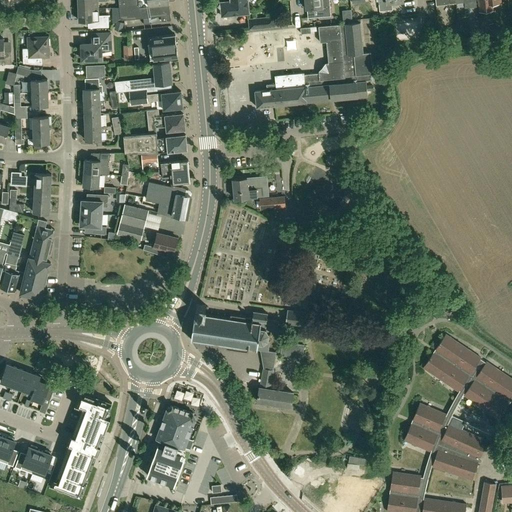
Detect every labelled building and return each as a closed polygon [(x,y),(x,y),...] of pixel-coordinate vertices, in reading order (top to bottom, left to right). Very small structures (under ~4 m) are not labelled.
[(78,0),(79,9),(98,8),(98,1),(108,1),(107,0),(78,0)] [(168,0),(118,0),(120,19),(124,20),(143,18),(144,24),(152,23),(151,17),(161,16),(161,21),(171,20),(171,19),(169,19),(169,17),(169,15),(170,15),(168,0)] [(220,4),(218,7),(221,9),(222,16),(249,14),(247,0),(230,0),(230,2),(220,2),(220,4)] [(318,8),(319,17),(331,15),(329,0),(305,0),(306,9),(318,8)] [(404,1),(403,0),(378,0),(380,11),(392,10),(392,3),(404,1)] [(478,0),(480,11),(493,10),(492,3),(500,2),(499,0),(478,0)] [(79,21),(89,20),(92,20),(93,27),(109,27),(108,15),(98,15),(98,8),(79,9),(79,21)] [(274,17),(249,19),(250,29),(275,26),(274,17)] [(363,53),(360,22),(318,26),(320,42),(326,41),(328,62),(327,62),(327,63),(325,63),(319,71),(319,72),(319,73),(304,74),(304,72),(275,75),(275,83),(266,84),(267,90),(255,91),(256,107),(275,105),(307,102),(367,97),(366,81),(371,81),(371,74),(373,74),(371,52),(363,53)] [(82,60),(102,59),(102,51),(111,50),(110,33),(91,34),(92,43),(81,44),(81,47),(80,48),(80,50),(80,52),(80,54),(81,55),(82,57),(82,60)] [(178,57),(175,35),(147,39),(150,61),(178,57)] [(22,48),(23,63),(43,65),(43,57),(49,57),(48,37),(28,38),(29,48),(22,48)] [(12,64),(11,51),(4,51),(4,39),(0,38),(0,58),(0,64),(12,64)] [(133,59),(132,45),(124,45),(124,60),(133,59)] [(130,94),(131,103),(147,101),(163,99),(164,109),(183,107),(181,91),(147,95),(146,92),(165,90),(164,83),(172,82),(170,62),(154,63),(155,78),(146,79),(147,91),(146,91),(146,92),(130,94)] [(104,65),(86,65),(87,78),(105,77),(104,65)] [(32,70),(18,66),(16,73),(30,77),(32,70)] [(31,80),(32,93),(48,92),(48,79),(31,80)] [(116,91),(125,90),(124,81),(115,82),(116,91)] [(84,101),(100,101),(100,88),(83,88),(84,101)] [(48,105),(48,92),(32,93),(32,106),(48,105)] [(20,106),(20,93),(14,94),(14,112),(27,112),(27,106),(20,106)] [(84,101),(84,114),(101,114),(100,106),(104,106),(104,101),(100,101),(84,101)] [(10,105),(2,103),(0,109),(9,111),(10,105)] [(27,117),(27,112),(14,112),(15,131),(21,131),(21,118),(27,117)] [(84,114),(85,127),(101,126),(101,114),(84,114)] [(159,117),(147,118),(148,128),(166,126),(167,130),(185,129),(183,114),(176,114),(159,115),(159,117)] [(33,130),(49,129),(49,116),(33,117),(33,130)] [(0,123),(0,139),(5,141),(10,126),(0,123)] [(106,126),(101,126),(85,127),(85,140),(102,140),(101,132),(106,132),(106,126)] [(50,143),(49,129),(33,130),(34,143),(50,143)] [(21,131),(15,131),(16,144),(24,144),(23,139),(22,139),(21,131)] [(124,135),(125,153),(158,153),(158,152),(187,149),(185,135),(157,138),(157,132),(124,135)] [(109,161),(109,153),(101,153),(100,160),(85,159),(84,172),(109,174),(109,167),(107,167),(108,161),(109,161)] [(157,153),(141,155),(143,171),(150,170),(150,175),(154,175),(154,178),(159,180),(157,153)] [(188,160),(161,162),(162,178),(171,177),(171,183),(190,181),(188,160)] [(20,177),(20,172),(12,172),(11,185),(17,185),(18,177),(20,177)] [(109,174),(84,172),(83,185),(99,187),(100,174),(109,174)] [(35,186),(51,187),(52,174),(35,173),(35,186)] [(249,197),(268,195),(267,176),(233,179),(235,199),(249,198),(249,197)] [(149,181),(146,198),(160,201),(158,212),(171,216),(172,215),(187,218),(191,196),(185,195),(186,189),(149,181)] [(35,186),(34,199),(50,200),(51,187),(35,186)] [(108,195),(96,194),(96,200),(82,200),(81,213),(102,214),(103,206),(107,207),(108,195)] [(284,196),(266,198),(267,208),(285,206),(284,196)] [(10,198),(10,206),(9,209),(22,213),(23,205),(16,204),(16,198),(10,198)] [(34,199),(33,212),(49,213),(50,200),(34,199)] [(125,204),(117,233),(141,239),(149,210),(125,204)] [(80,225),(86,226),(94,226),(94,233),(106,234),(106,226),(101,226),(102,214),(81,213),(80,225)] [(54,229),(45,227),(47,221),(38,219),(29,258),(21,293),(26,294),(25,296),(33,298),(34,296),(36,296),(35,300),(43,302),(45,294),(41,293),(42,287),(44,288),(48,274),(46,273),(47,267),(49,268),(51,262),(46,261),(48,253),(50,254),(53,243),(51,243),(54,229)] [(159,248),(168,250),(174,252),(177,238),(157,233),(154,246),(145,244),(143,249),(157,254),(159,248)] [(15,273),(15,270),(17,265),(22,244),(11,241),(11,244),(8,253),(3,270),(5,270),(3,277),(1,286),(3,286),(2,287),(11,290),(12,289),(15,290),(16,288),(19,274),(15,273)] [(205,314),(206,305),(197,304),(195,313),(205,314)] [(205,314),(195,313),(191,340),(193,340),(226,345),(226,348),(248,352),(249,349),(257,350),(260,350),(263,368),(260,387),(259,387),(257,401),(291,406),(293,392),(277,390),(278,385),(271,384),(276,352),(268,351),(270,341),(268,340),(269,335),(271,334),(270,333),(269,334),(267,331),(277,332),(279,321),(267,319),(268,313),(253,311),(252,318),(231,314),(230,318),(205,314)] [(288,311),(286,324),(304,327),(307,313),(288,311)] [(445,334),(435,349),(423,367),(459,391),(453,402),(447,414),(420,403),(404,440),(431,451),(426,466),(423,476),(393,471),(387,511),(392,511),(465,511),(466,504),(424,497),(426,488),(428,477),(431,466),(472,479),(478,462),(480,457),(487,441),(462,429),(465,422),(451,416),(453,413),(457,404),(463,394),(499,419),(511,399),(511,378),(486,361),(485,362),(480,359),(481,358),(445,334)] [(282,341),(280,355),(301,358),(303,344),(282,341)] [(7,364),(1,381),(12,385),(19,368),(12,365),(7,364)] [(12,385),(23,389),(29,372),(19,368),(12,385)] [(40,376),(29,372),(23,389),(33,393),(31,397),(32,398),(38,380),(40,376)] [(50,400),(54,391),(54,388),(48,386),(49,385),(38,380),(32,398),(43,402),(44,398),(50,400)] [(51,485),(76,494),(78,487),(84,489),(87,480),(81,478),(83,473),(89,475),(96,454),(97,454),(101,445),(100,445),(105,432),(108,424),(102,422),(105,415),(103,415),(105,410),(109,412),(109,411),(112,403),(97,397),(97,398),(81,392),(78,400),(76,406),(82,408),(84,403),(87,404),(75,436),(72,434),(68,443),(69,444),(72,445),(59,481),(56,479),(53,479),(51,485)] [(193,440),(188,438),(195,418),(196,418),(193,413),(172,405),(167,407),(167,408),(156,438),(166,441),(178,446),(184,448),(185,447),(190,449),(193,440)] [(4,437),(0,447),(0,460),(13,465),(17,453),(12,451),(13,448),(16,441),(14,440),(15,439),(9,436),(8,438),(4,437)] [(158,445),(155,452),(159,454),(153,469),(150,467),(147,475),(174,485),(179,469),(177,468),(182,453),(176,451),(178,446),(166,441),(164,447),(158,445)] [(15,466),(32,473),(41,450),(37,449),(38,447),(31,445),(30,446),(29,446),(26,453),(25,456),(20,454),(15,466)] [(50,479),(54,467),(49,465),(50,462),(52,454),(51,454),(52,452),(45,450),(45,452),(41,450),(32,473),(50,479)] [(360,511),(341,497),(338,500),(318,484),(322,478),(318,475),(315,479),(314,479),(313,480),(312,480),(303,492),(316,502),(315,504),(320,508),(322,507),(328,511),(360,511)] [(485,481),(479,511),(490,511),(495,483),(485,481)] [(503,499),(511,498),(511,484),(502,486),(503,499)] [(348,499),(359,508),(370,494),(359,485),(348,499)] [(210,497),(211,504),(238,501),(237,494),(210,497)]
